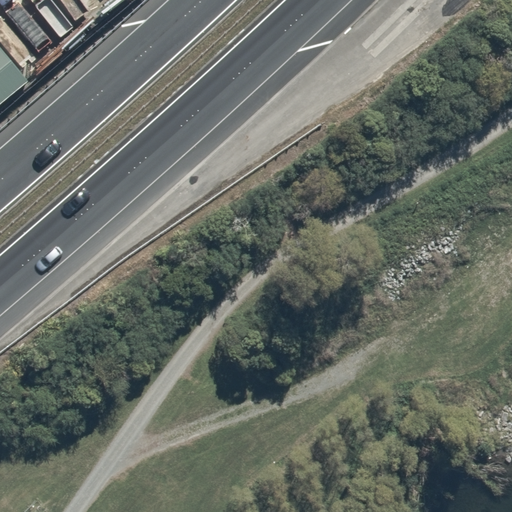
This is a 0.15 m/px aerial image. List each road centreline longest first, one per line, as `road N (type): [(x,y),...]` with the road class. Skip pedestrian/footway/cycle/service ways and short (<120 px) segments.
road 1 (trunk): [(312,0),(0,286)]
road 2 (trunk): [(0,178),(201,0)]
